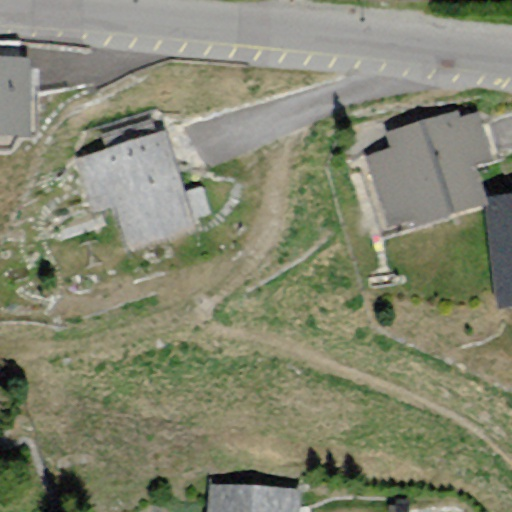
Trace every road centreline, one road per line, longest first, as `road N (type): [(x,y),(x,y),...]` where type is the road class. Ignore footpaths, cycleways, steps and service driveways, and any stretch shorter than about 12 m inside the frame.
road 1 (unclassified): [(0,21),(511,54)]
road 2 (track): [(240,145),(322,119),(464,54)]
